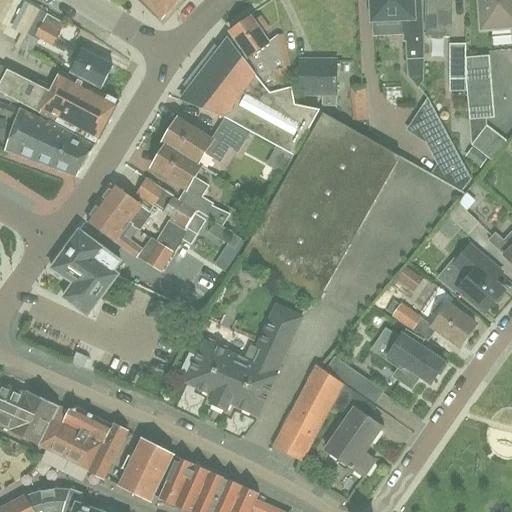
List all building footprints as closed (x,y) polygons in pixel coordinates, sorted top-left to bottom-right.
[(144,0),(162,18),(180,0),(144,0)] [(406,44),(407,52),(407,62),(425,61),(425,0),(371,0),(372,23),(403,22),(403,37),(404,44),(406,44)] [(452,30),(451,20),(451,0),(427,0),(427,37),(450,37),(450,30),(452,30)] [(511,0),(479,0),(481,29),(492,28),(493,36),(511,35),(511,27),(511,26),(511,0)] [(47,15),(35,37),(53,47),(65,25),(47,15)] [(283,34),(268,44),(262,35),(268,30),(259,18),(253,23),(250,19),(230,33),(248,58),(245,59),(257,76),(274,71),(280,92),(291,88),(286,68),(291,67),(283,34)] [(257,76),(245,59),(243,61),(229,42),(183,101),(225,119),(247,128),(252,131),(294,156),(320,111),(295,106),(291,88),(280,92),(274,71),(257,76)] [(466,81),(466,58),(466,44),(449,44),(449,57),(449,92),(467,92),(466,81)] [(101,90),(113,66),(72,45),(66,57),(77,62),(71,74),(101,90)] [(494,117),(490,56),(466,58),(466,81),(467,92),(469,119),(469,120),(494,118),(494,117)] [(307,105),(322,105),(336,106),(337,62),(314,62),(314,66),(300,66),(300,94),(307,94),(307,105)] [(7,72),(0,85),(0,98),(18,104),(19,102),(40,114),(97,144),(118,102),(117,101),(61,72),(51,92),(8,70),(7,72)] [(407,76),(418,90),(424,82),(424,75),(407,76)] [(368,120),(366,86),(351,87),(353,121),(368,120)] [(64,156),(74,135),(55,124),(53,126),(21,110),(20,110),(0,103),(0,115),(2,116),(17,121),(6,151),(54,168),(61,154),(64,156)] [(360,134),(322,113),(242,256),(318,299),(317,299),(319,300),(399,157),(400,157),(362,135),(360,134)] [(177,121),(163,144),(200,167),(201,167),(198,165),(205,153),(218,161),(226,147),(238,154),(252,131),(247,128),(225,119),(211,142),(177,121)] [(487,124),(471,144),(491,160),(507,140),(487,124)] [(437,165),(431,174),(462,192),(472,181),(442,126),(436,129),(426,144),(437,165)] [(61,154),(54,168),(77,177),(95,146),(74,135),(64,156),(61,154)] [(152,169),(168,179),(167,182),(176,188),(178,185),(186,190),(179,201),(179,202),(196,213),(197,212),(205,216),(206,217),(212,207),(213,205),(202,199),(209,187),(194,178),(200,167),(163,144),(162,144),(166,146),(152,169)] [(169,222),(158,242),(173,251),(174,252),(187,233),(184,231),(189,225),(196,213),(179,202),(179,201),(174,198),(174,197),(165,191),(146,179),(146,180),(133,199),(114,185),(98,207),(111,217),(117,209),(131,219),(129,221),(133,225),(132,227),(136,230),(137,229),(140,232),(152,214),(151,213),(154,208),(172,218),(169,222)] [(447,216),(468,235),(479,223),(458,203),(447,216)] [(111,217),(98,207),(88,222),(117,243),(136,257),(137,256),(141,250),(124,237),(132,227),(133,225),(129,221),(131,219),(117,209),(111,217)] [(511,230),(504,240),(496,233),(489,241),(505,256),(511,263),(511,230)] [(70,244),(51,270),(74,284),(63,298),(88,316),(101,299),(118,275),(114,272),(121,262),(81,233),(80,233),(79,233),(78,233),(77,234),(73,240),(70,244)] [(146,262),(150,265),(160,271),(173,251),(158,242),(146,262)] [(504,291),(494,282),(502,272),(469,244),(456,260),(454,258),(437,279),(455,294),(459,290),(485,313),(494,303),(499,304),(505,297),(503,292),(504,291)] [(402,264),(400,284),(416,286),(419,267),(402,264)] [(392,317),(412,332),(422,318),(401,303),(400,305),(393,300),(386,311),(392,316),(392,317)] [(209,344),(204,342),(197,358),(190,355),(183,370),(190,373),(186,382),(213,395),(209,404),(227,412),(231,403),(258,415),(277,375),(275,374),(301,317),(275,305),(255,348),(261,351),(255,365),(224,351),(225,348),(210,341),(209,344)] [(447,305),(433,326),(432,326),(460,347),(476,325),(447,305)] [(403,334),(400,338),(385,359),(401,370),(395,379),(411,390),(420,377),(431,385),(438,375),(440,377),(448,365),(421,346),(425,340),(420,337),(406,329),(403,334)] [(88,358),(76,353),(74,358),(72,363),(75,364),(84,368),(88,358)] [(325,371),(341,383),(354,392),(364,378),(334,357),(325,371)] [(341,383),(325,371),(316,366),(272,447),(303,463),(333,406),(330,404),(341,383)] [(377,407),(354,392),(341,383),(330,404),(333,406),(349,417),(325,450),(364,477),(376,460),(364,452),(382,427),(369,418),(377,407)] [(26,397),(0,385),(0,427),(10,432),(26,397)] [(39,447),(59,408),(28,393),(26,397),(10,432),(9,433),(39,447)] [(124,448),(130,435),(112,426),(112,428),(76,410),(70,412),(63,424),(60,422),(65,412),(59,408),(39,447),(103,480),(120,446),(124,448)] [(132,459),(130,457),(128,457),(122,469),(127,471),(119,487),(150,503),(173,457),(141,441),(132,459)] [(278,511),(256,502),(259,495),(177,458),(158,500),(185,511),(278,511)] [(73,511),(77,504),(81,495),(70,491),(54,491),(41,493),(27,500),(36,511),(73,511)] [(36,511),(27,500),(26,498),(0,511),(36,511)]
